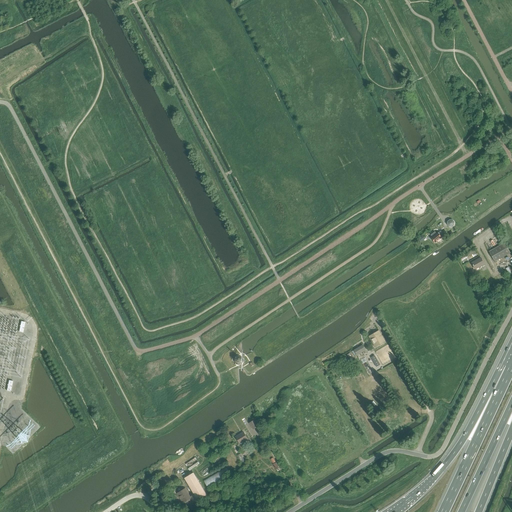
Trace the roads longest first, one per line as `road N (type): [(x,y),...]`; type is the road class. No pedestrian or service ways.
road 1 (unknown): [(78,3),(103,77),(71,134),(63,167),(151,332),(195,317),(462,146)]
road 2 (unclassified): [(289,511),(384,451),(443,452),(511,308)]
road 3 (track): [(393,203),(370,246),(208,355)]
road 4 (unknown): [(408,0),(430,2),(447,16),(455,60),(481,95),(479,123),(462,146)]
road 5 (motorway): [(509,369),(441,470),(393,511)]
road 6 (track): [(468,155),(386,0)]
road 7 (motorway): [(509,369),(443,511)]
